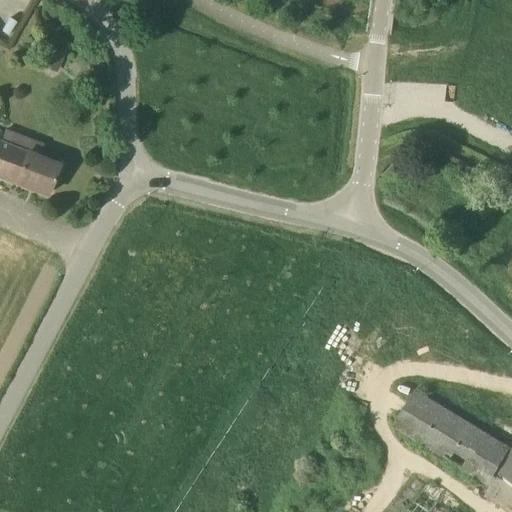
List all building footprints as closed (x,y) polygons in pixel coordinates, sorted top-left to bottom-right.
[(50,49),(43,64),(58,70),(64,55),(50,49)] [(0,176),(48,195),(59,165),(26,152),(26,151),(0,141),(0,176)] [(492,485),(489,490),(511,504),(511,448),(511,449),(415,390),(393,426),(492,485)] [(346,478),(365,453),(338,433),(319,458),(346,478)] [(451,511),(423,490),(405,511),(451,511)]
